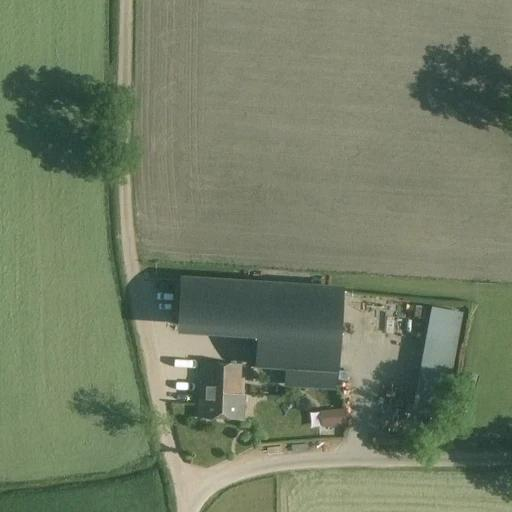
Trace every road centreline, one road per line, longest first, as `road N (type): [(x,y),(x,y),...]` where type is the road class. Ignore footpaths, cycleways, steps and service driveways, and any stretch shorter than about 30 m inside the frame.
road 1 (unclassified): [(191,502),(135,323),(119,216),(125,0)]
road 2 (unclassified): [(191,502),(231,475),(279,463),(511,459)]
